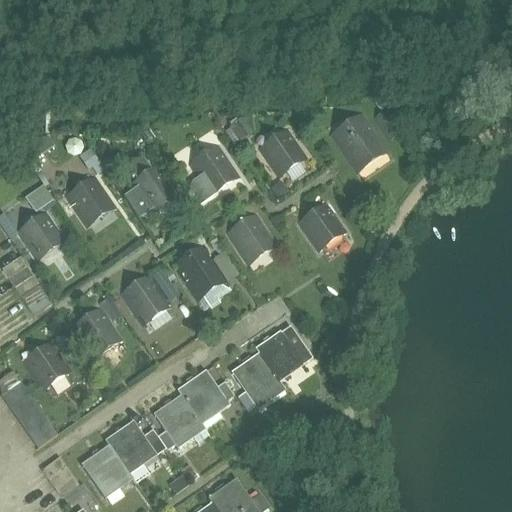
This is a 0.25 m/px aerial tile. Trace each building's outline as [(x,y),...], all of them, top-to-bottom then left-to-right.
[(391,154),(363,115),(361,116),(362,118),(335,137),(360,174),(391,154)] [(229,128),(241,145),(256,134),(244,117),(229,128)] [(290,130),(261,152),(282,180),(312,159),(290,130)] [(49,138),(19,143),(21,158),(52,153),(49,138)] [(72,141),(67,150),(72,159),(83,158),(87,149),(82,141),(72,141)] [(219,147),(193,166),(215,197),(241,178),(219,147)] [(159,167),(153,171),(146,162),(134,171),(141,179),(133,185),(138,192),(151,212),(155,217),(182,199),(160,167),(159,167)] [(97,181),(70,200),(91,230),(118,211),(97,181)] [(23,199),(34,216),(54,203),(43,186),(23,199)] [(151,212),(138,192),(128,198),(141,218),(151,212)] [(330,205),(300,225),(320,254),(349,233),(330,205)] [(49,216),(21,236),(40,264),(69,244),(49,216)] [(256,216),(230,234),(252,267),(278,249),(276,246),(256,216)] [(204,250),(179,266),(178,265),(177,265),(201,300),(227,283),(204,248),(203,249),(204,250)] [(55,306),(22,260),(5,272),(37,319),(55,306)] [(150,277),(123,296),(146,328),(173,309),(150,277)] [(124,345),(102,313),(75,331),(97,364),(124,345)] [(286,334),(259,352),(264,359),(283,386),(308,369),(305,363),(286,334)] [(53,345),(25,365),(45,393),(74,375),(53,345)] [(283,386),(264,359),(237,378),(261,413),(289,395),(283,386)] [(208,375),(181,394),(185,399),(204,426),(232,408),(208,375)] [(185,399),(158,418),(182,451),(208,432),(204,426),(185,399)] [(58,439),(38,408),(20,420),(40,451),(58,439)] [(136,425),(109,444),(113,450),(132,477),(160,459),(136,425)] [(113,450),(84,469),(107,502),(135,482),(132,477),(113,450)] [(62,461),(44,474),(62,499),(80,487),(62,461)] [(198,478),(191,468),(184,473),(191,483),(198,478)] [(258,511),(239,482),(211,500),(215,506),(219,511),(258,511)] [(79,488),(65,498),(71,507),(88,495),(82,486),(79,488)]
